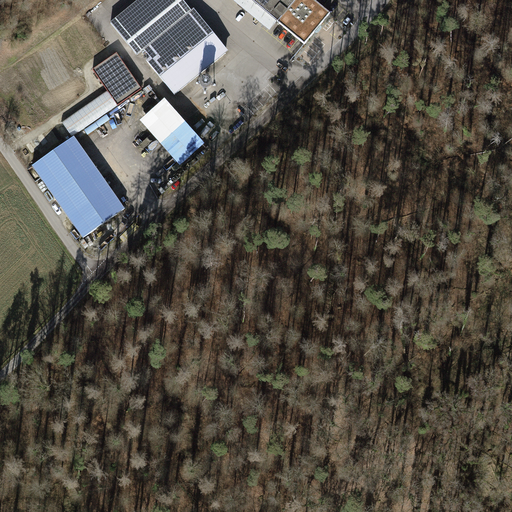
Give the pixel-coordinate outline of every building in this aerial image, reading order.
[(227,52),(181,0),(140,0),(118,18),(147,59),(144,62),(172,97),(227,52)] [(325,15),(306,0),(245,0),(301,46),(325,15)] [(72,137),(142,89),(117,53),(93,70),(107,91),(62,122),(72,137)] [(145,122),(179,161),(201,142),(167,103),(145,122)] [(74,137),(33,166),(84,239),(126,209),(74,137)]
